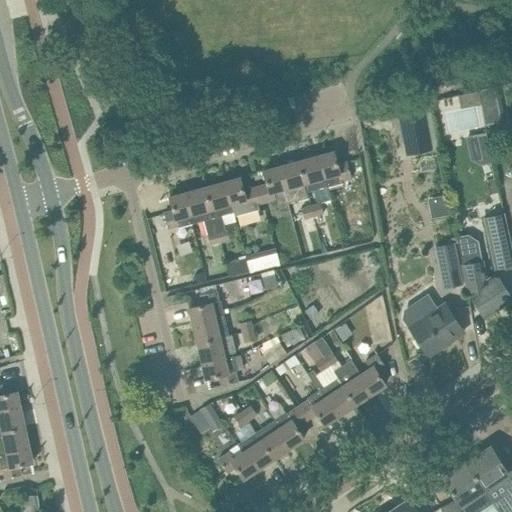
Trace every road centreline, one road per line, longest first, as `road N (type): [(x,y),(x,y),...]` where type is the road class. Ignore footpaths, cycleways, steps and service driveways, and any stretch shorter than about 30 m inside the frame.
road 1 (tertiary): [(115,511),(69,332),(51,194)]
road 2 (tertiary): [(18,201),(87,511)]
road 3 (residential): [(511,378),(307,511)]
road 4 (residential): [(126,172),(179,398)]
road 5 (residential): [(126,172),(345,116)]
road 6 (tertiary): [(51,194),(0,47)]
